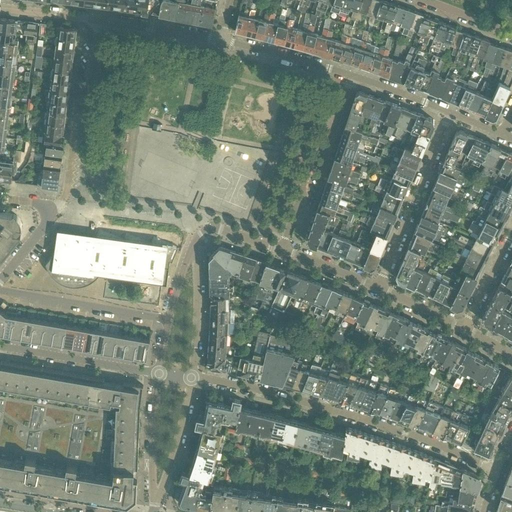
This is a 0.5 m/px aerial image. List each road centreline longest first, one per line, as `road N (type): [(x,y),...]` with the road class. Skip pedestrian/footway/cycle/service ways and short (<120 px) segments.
road 1 (residential): [(496,469),(404,433),(193,378)]
road 2 (residential): [(47,210),(66,193),(100,19)]
road 3 (residential): [(282,250),(313,156),(329,146),(354,76)]
road 4 (residential): [(379,287),(450,114)]
road 5 (residential): [(0,290),(169,321)]
road 6 (residential): [(159,373),(0,344)]
road 7 (residential): [(223,41),(354,76)]
road 8 (residential): [(154,502),(193,378)]
road 9 (residential): [(159,373),(154,502)]
road 10 (residential): [(223,41),(100,19)]
road 11 (residential): [(193,378),(191,254)]
